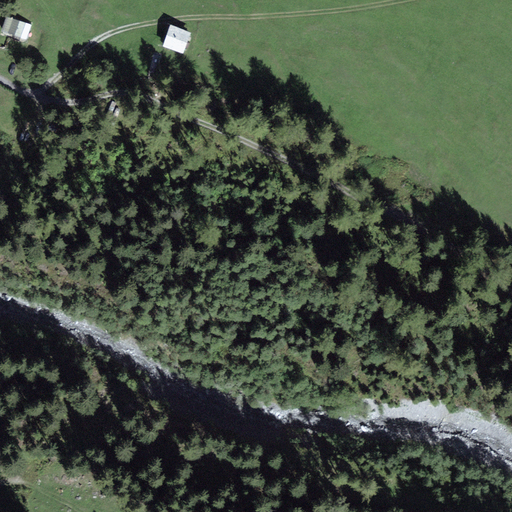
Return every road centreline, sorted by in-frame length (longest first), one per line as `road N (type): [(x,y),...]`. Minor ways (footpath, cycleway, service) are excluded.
road 1 (track): [(0,78),(50,102),(141,94),(324,179),(449,265),(511,295)]
road 2 (track): [(35,96),(119,32),(321,17),(420,0)]
